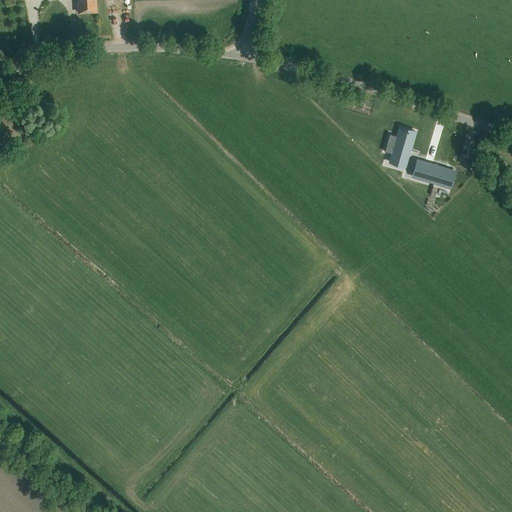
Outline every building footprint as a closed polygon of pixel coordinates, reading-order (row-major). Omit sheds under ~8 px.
[(97,12),(96,0),(77,0),(78,13),(97,12)] [(16,143),(23,139),(7,114),(0,119),(16,143)] [(400,129),(399,129),(397,136),(394,147),(391,146),(387,144),(387,143),(384,152),(392,154),(389,162),(396,164),(398,165),(405,167),(415,133),(414,133),(414,131),(413,133),(408,131),(406,130),(406,131),(400,129),(401,127),(400,127),(400,129)] [(0,138),(6,147),(12,143),(6,134),(0,137),(0,138)] [(451,187),(451,186),(445,185),(449,171),(455,173),(455,172),(417,161),(417,162),(413,175),(412,176),(451,187)]
